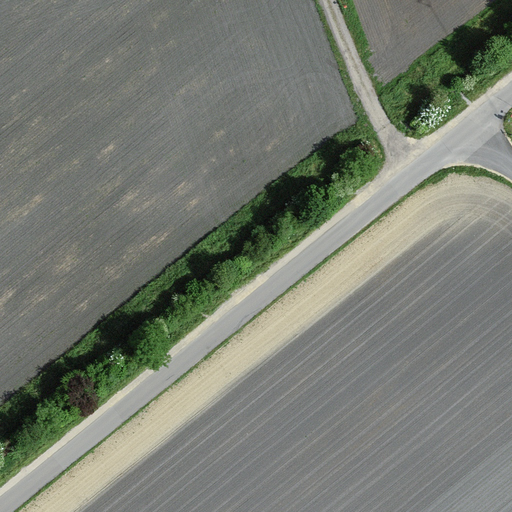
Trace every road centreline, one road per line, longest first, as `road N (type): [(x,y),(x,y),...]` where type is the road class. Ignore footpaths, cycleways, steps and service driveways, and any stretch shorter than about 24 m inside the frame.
road 1 (unclassified): [(0,507),(511,89)]
road 2 (track): [(332,0),(375,118),(415,168)]
